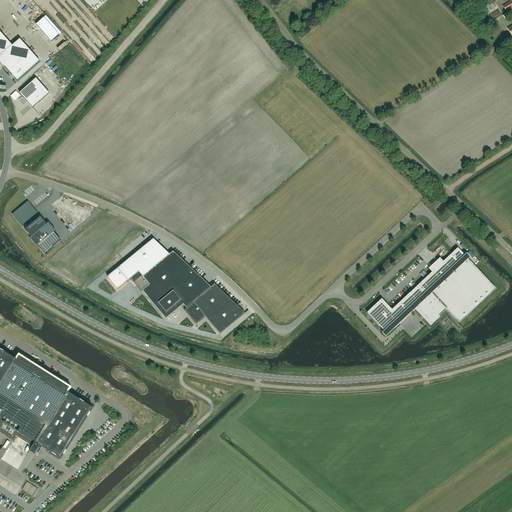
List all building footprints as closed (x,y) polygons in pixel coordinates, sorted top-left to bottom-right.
[(507,12),(511,8),(511,0),(506,3),(503,6),(507,12)] [(501,13),(498,8),(500,7),(497,2),(487,7),(493,17),(501,13)] [(44,18),(36,25),(51,42),(59,35),(44,18)] [(0,31),(0,57),(13,46),(12,46),(0,31)] [(13,46),(0,57),(0,61),(18,82),(40,62),(20,39),(12,46),(13,46)] [(36,79),(19,93),(33,108),(49,94),(36,79)] [(16,91),(10,96),(14,101),(20,96),(16,91)] [(16,216),(31,203),(27,198),(12,211),(16,216)] [(60,240),(54,233),(55,231),(49,223),(47,224),(41,216),(25,230),(31,237),(30,239),(37,247),(38,246),(45,253),(45,254),(53,248),(53,247),(60,240)] [(445,309),(447,310),(459,323),(496,289),(458,248),(392,310),(382,299),(367,313),(384,332),(391,325),(395,328),(416,310),(417,309),(431,323),(445,309)] [(143,277),(142,276),(134,283),(141,292),(142,291),(153,304),(193,270),(173,252),(143,277)] [(431,266),(437,260),(434,257),(428,263),(431,266)] [(153,304),(166,319),(183,305),(187,309),(184,311),(193,321),(194,320),(196,323),(199,321),(200,322),(206,317),(220,335),(245,314),(215,285),(211,288),(193,270),(153,304)] [(428,328),(431,325),(424,320),(422,322),(428,328)] [(44,370),(19,354),(16,359),(0,349),(0,432),(13,441),(16,435),(33,446),(30,451),(34,454),(40,446),(61,459),(93,408),(68,392),(71,387),(49,373),(49,374),(44,371),(44,370)]
